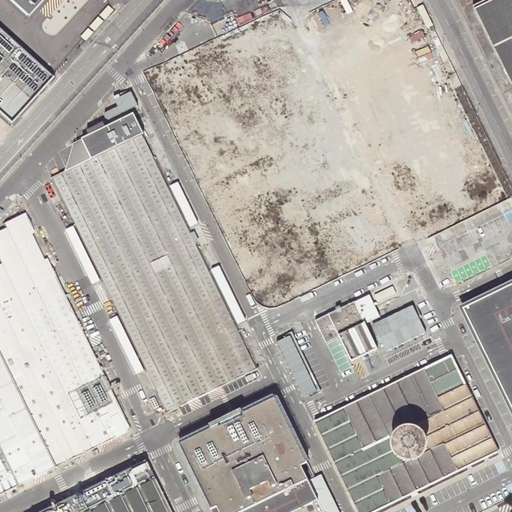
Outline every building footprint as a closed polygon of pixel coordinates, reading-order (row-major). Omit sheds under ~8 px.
[(5,0),(27,20),(45,0),(5,0)] [(511,0),(498,0),(476,11),(511,85),(511,0)] [(108,6),(99,15),(104,20),(113,10),(108,6)] [(418,9),(428,29),(434,26),(424,6),(418,9)] [(98,17),(89,27),(94,31),(102,22),(98,17)] [(348,34),(351,40),(364,34),(361,27),(348,34)] [(52,76),(0,28),(0,111),(12,122),(52,76)] [(88,28),(81,36),(86,40),(92,32),(88,28)] [(164,412),(245,374),(255,369),(248,353),(131,114),(81,137),(91,159),(51,177),(164,412)] [(0,263),(0,492),(128,430),(23,213),(2,222),(5,228),(0,229),(0,261),(1,263),(0,263)] [(362,316),(355,302),(316,322),(326,343),(339,337),(352,362),(435,321),(413,275),(399,281),(406,295),(362,316)] [(385,290),(388,298),(398,294),(394,286),(385,290)] [(511,286),(464,310),(511,407),(511,286)] [(332,391),(300,326),(275,338),(307,403),(332,391)] [(370,511),(498,450),(451,356),(315,422),(358,511),(370,511)] [(310,482),(303,468),(309,465),(277,399),(176,446),(208,511),(211,511),(215,510),(215,511),(324,511),(310,483),(310,482)] [(167,511),(141,459),(33,511),(167,511)] [(303,468),(310,482),(316,479),(309,465),(303,468)] [(339,511),(323,477),(310,483),(324,511),(339,511)]
